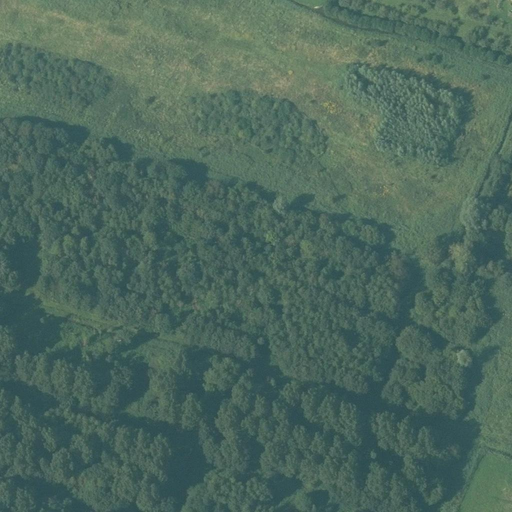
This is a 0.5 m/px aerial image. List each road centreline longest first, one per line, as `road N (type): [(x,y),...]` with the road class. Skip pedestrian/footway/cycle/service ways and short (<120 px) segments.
road 1 (track): [(317,386),(376,404),(417,285),(402,243),(409,212)]
road 2 (track): [(376,404),(476,435),(437,511)]
